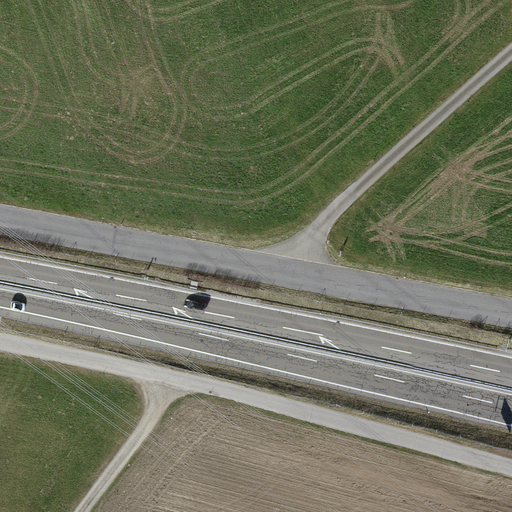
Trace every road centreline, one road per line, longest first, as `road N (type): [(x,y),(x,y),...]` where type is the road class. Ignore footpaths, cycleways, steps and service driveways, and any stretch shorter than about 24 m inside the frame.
road 1 (unclassified): [(0,347),(165,378),(511,467)]
road 2 (trunk): [(0,297),(511,408)]
road 3 (trunk): [(511,374),(0,272)]
road 4 (unclassified): [(0,219),(511,311)]
road 5 (track): [(85,511),(144,432),(165,378)]
